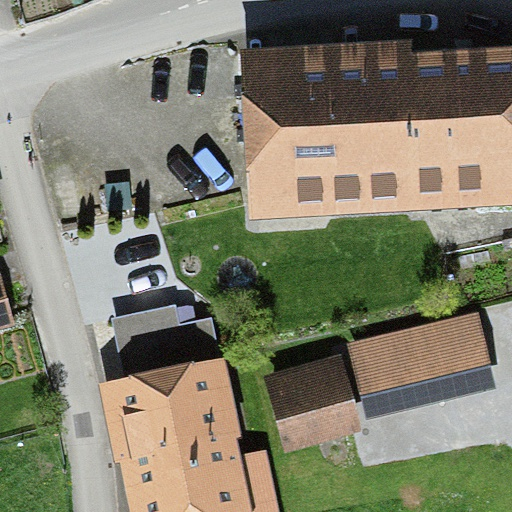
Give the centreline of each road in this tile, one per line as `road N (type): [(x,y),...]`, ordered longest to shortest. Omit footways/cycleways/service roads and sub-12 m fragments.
road 1 (residential): [(93,511),(82,423),(0,90)]
road 2 (residential): [(207,0),(0,66)]
